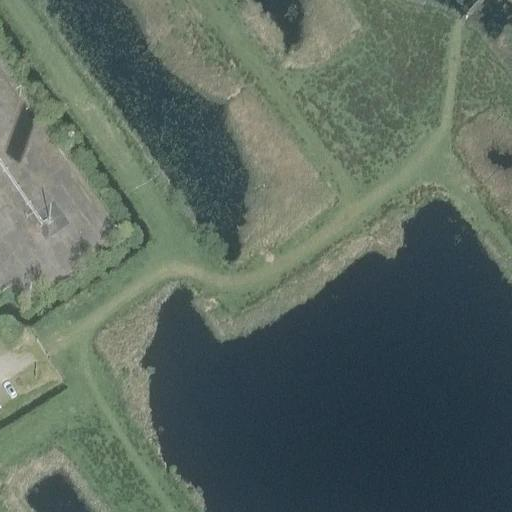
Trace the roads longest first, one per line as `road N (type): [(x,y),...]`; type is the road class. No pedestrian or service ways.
road 1 (track): [(18,359),(158,269),(183,266),(216,281),(253,277),(439,161),(459,25)]
road 2 (track): [(359,206),(206,0)]
road 3 (track): [(167,511),(57,337)]
